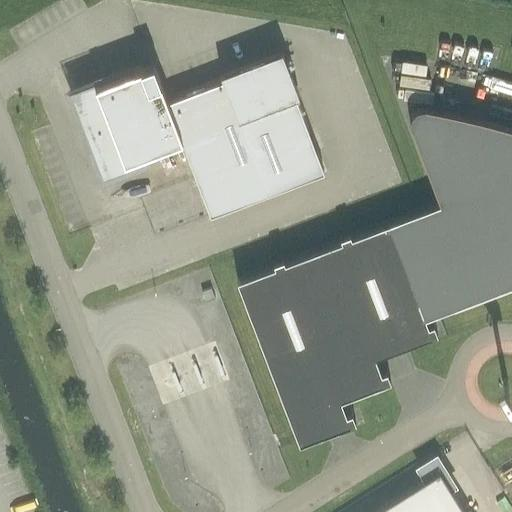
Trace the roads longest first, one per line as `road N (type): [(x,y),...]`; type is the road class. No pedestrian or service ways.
road 1 (unclassified): [(140,511),(0,141)]
road 2 (unknown): [(78,349),(157,324),(187,334),(199,353),(239,511)]
road 3 (unclassified): [(288,511),(463,405)]
